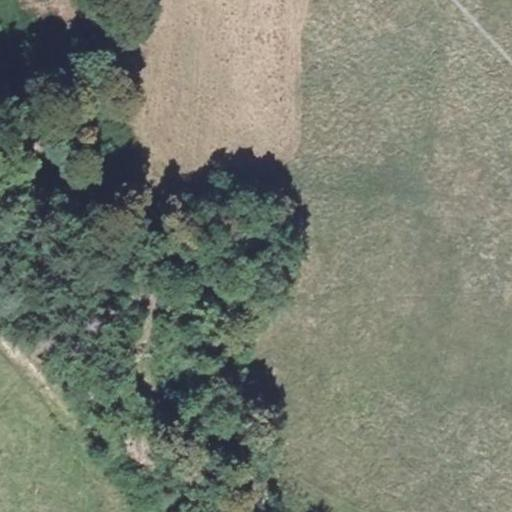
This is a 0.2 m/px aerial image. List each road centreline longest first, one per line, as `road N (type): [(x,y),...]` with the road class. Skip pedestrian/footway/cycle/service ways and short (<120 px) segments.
road 1 (track): [(158,411),(144,162)]
road 2 (track): [(158,411),(234,511)]
